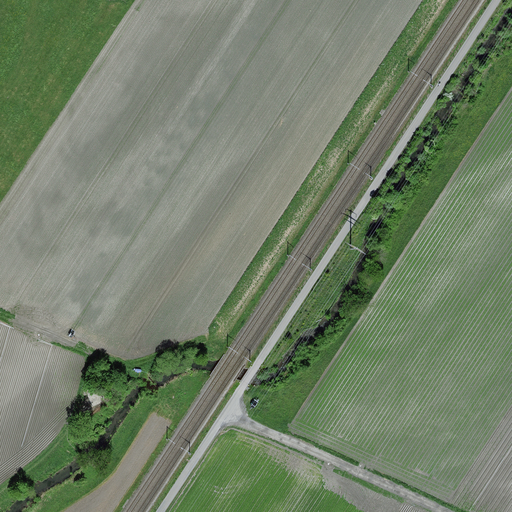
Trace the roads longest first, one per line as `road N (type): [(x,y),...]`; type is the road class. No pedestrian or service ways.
road 1 (track): [(497,0),(226,412)]
road 2 (track): [(226,412),(438,511)]
road 3 (track): [(0,315),(115,364),(202,340)]
